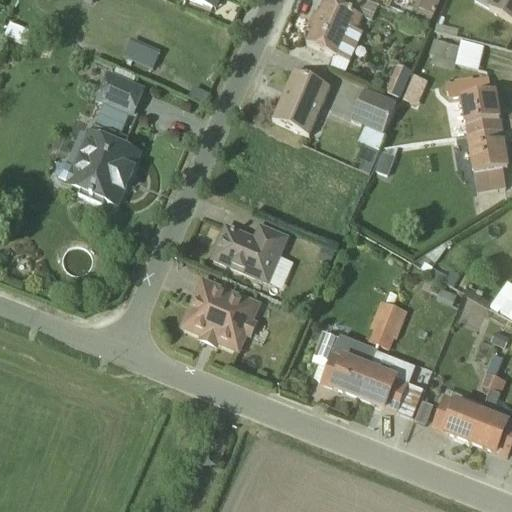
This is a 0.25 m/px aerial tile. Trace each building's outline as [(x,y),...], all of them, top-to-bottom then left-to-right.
[(184,0),(184,2),(213,15),(219,0),(184,0)] [(378,11),(352,0),(324,0),(303,48),(347,67),(360,37),(357,35),(363,21),(372,25),(378,11)] [(440,0),(416,0),(407,22),(426,31),(440,0)] [(511,0),(474,0),(472,5),(511,26),(511,0)] [(432,44),(427,59),(453,66),(452,69),(476,76),(483,52),(459,44),(457,51),(432,44)] [(107,79),(95,106),(131,121),(143,95),(130,89),(135,79),(115,71),(111,81),(107,79)] [(413,83),(390,72),(380,95),(402,106),(413,83)] [(306,141),(327,92),(290,76),(269,125),(306,141)] [(418,78),(406,104),(419,110),(431,84),(418,78)] [(459,103),(464,140),(499,135),(493,95),(489,96),(487,82),(445,88),(448,105),(459,103)] [(207,97),(192,91),(187,102),(202,108),(207,97)] [(396,107),(363,94),(350,125),(362,131),(382,139),(396,107)] [(126,144),(91,128),(71,172),(58,166),(51,183),(63,188),(63,189),(77,195),(75,200),(99,211),(101,206),(114,212),(137,158),(123,152),(126,144)] [(382,139),(362,131),(355,147),(378,157),(385,141),(382,139)] [(464,140),(473,198),(505,193),(504,191),(502,174),(505,174),(499,135),(464,140)] [(385,181),(394,161),(383,157),(374,177),(385,181)] [(270,285),(276,287),(285,267),(278,264),(288,243),(257,229),(251,243),(224,231),(209,264),(268,290),(270,285)] [(218,348),(239,357),(259,311),(201,286),(181,331),(202,341),(199,347),(215,354),(218,348)] [(511,325),(511,303),(507,300),(503,306),(495,301),(489,309),(511,325)] [(406,317),(378,305),(365,334),(371,336),(366,347),(389,357),(406,317)] [(311,385),(357,403),(373,363),(376,355),(340,340),(338,344),(322,338),(309,368),(317,371),(311,385)] [(489,395),(501,367),(502,364),(491,359),(478,391),(489,395)] [(408,377),(373,363),(357,403),(411,424),(422,396),(403,388),(408,377)] [(467,447),(505,462),(511,444),(511,417),(495,411),(511,371),(501,367),(489,395),(483,410),(467,447)] [(431,432),(467,447),(483,410),(446,395),(431,432)] [(431,411),(423,408),(415,426),(424,429),(431,411)]
